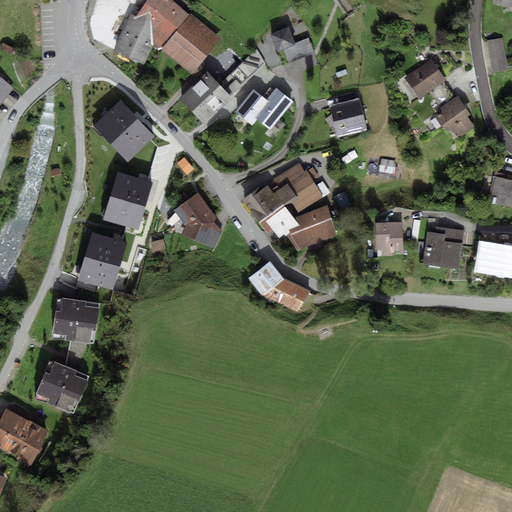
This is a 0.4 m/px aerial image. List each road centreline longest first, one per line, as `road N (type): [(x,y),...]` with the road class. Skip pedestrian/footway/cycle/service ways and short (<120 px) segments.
road 1 (residential): [(511,305),(332,291),(291,274),(131,86),(77,61)]
road 2 (residential): [(77,61),(76,185),(52,265),(0,383)]
road 3 (residential): [(477,0),(474,34),(488,110),(511,145)]
